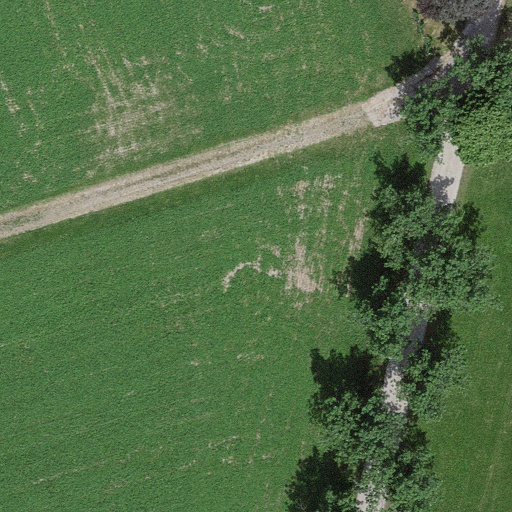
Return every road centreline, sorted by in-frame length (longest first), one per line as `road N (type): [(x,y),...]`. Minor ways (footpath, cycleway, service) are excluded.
road 1 (track): [(488,0),(371,511)]
road 2 (track): [(464,82),(0,231)]
